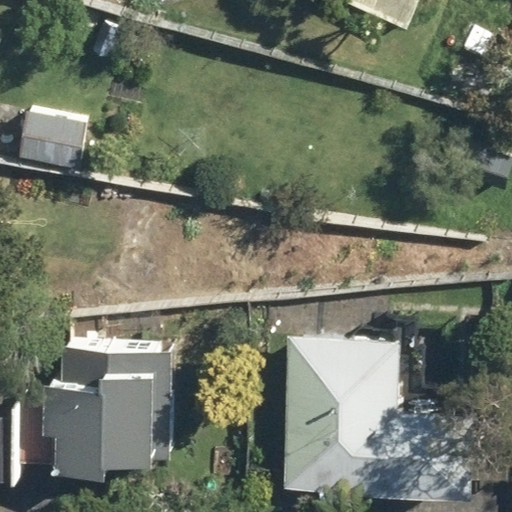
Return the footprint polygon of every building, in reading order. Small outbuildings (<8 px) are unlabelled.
[(356,0),(405,21),(414,0),(356,0)] [(440,93),(491,110),(511,46),(511,37),(463,21),(440,93)] [(21,151),(80,162),(88,112),(28,103),(21,151)] [(271,228),(307,228),(307,206),(272,205),(271,228)] [(484,353),(511,351),(511,314),(485,314),(484,353)] [(284,479),(461,484),(465,400),(392,397),(394,330),(288,328),(284,479)] [(45,417),(57,418),(56,458),(98,458),(98,445),(168,446),(169,340),(65,339),(65,373),(44,373),(45,417)]
